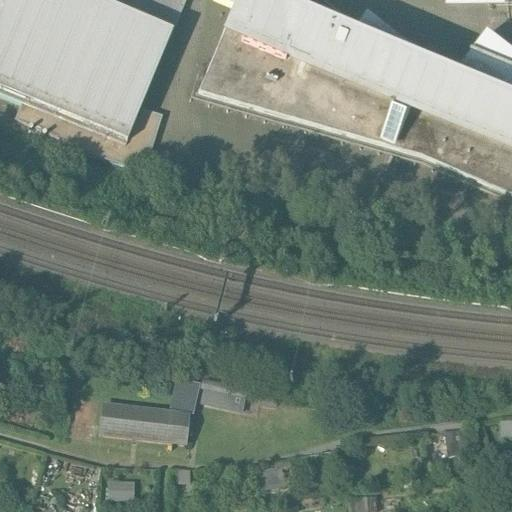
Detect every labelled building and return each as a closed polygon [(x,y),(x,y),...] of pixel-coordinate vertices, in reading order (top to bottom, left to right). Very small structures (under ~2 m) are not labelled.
[(187,0),(0,0),(0,86),(24,98),(17,113),(60,136),(147,163),(167,110),(148,104),(187,0)] [(359,29),(288,0),(220,0),(221,0),(237,5),(203,92),(400,153),(439,165),(511,197),(511,48),(491,32),(460,71),(435,64),(374,11),(359,29)] [(174,383),(171,412),(102,406),(99,439),(191,447),(197,385),(174,383)] [(108,502),(134,502),(134,485),(109,485),(108,502)] [(355,500),(354,511),(378,511),(379,499),(355,500)]
